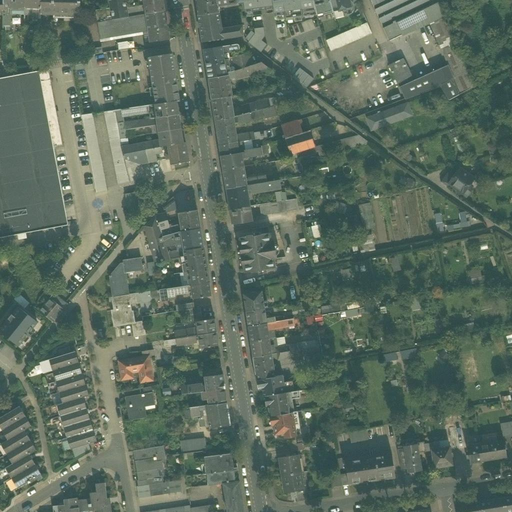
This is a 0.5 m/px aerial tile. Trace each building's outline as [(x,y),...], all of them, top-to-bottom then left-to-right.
[(11,26),(11,15),(11,9),(25,9),(24,0),(3,0),(3,15),(3,26),(11,26)] [(40,0),(24,0),(25,9),(25,15),(33,15),(33,19),(38,19),(38,22),(40,22),(41,14),(40,0)] [(40,0),(41,14),(80,16),(80,6),(79,0),(40,0)] [(111,8),(113,19),(127,17),(124,0),(107,0),(107,2),(110,4),(110,3),(111,8)] [(124,0),(127,17),(146,14),(143,0),(124,0)] [(143,0),(146,14),(165,11),(162,0),(143,0)] [(195,0),(198,16),(218,13),(218,7),(237,4),(236,0),(195,0)] [(245,13),(273,9),(274,9),(273,0),(236,0),(237,4),(237,5),(244,4),(245,13)] [(273,0),(274,9),(273,9),(274,17),(284,15),(285,21),(303,19),(302,16),(316,15),(312,0),(273,0)] [(323,16),(333,13),(333,12),(329,0),(312,0),(316,15),(317,15),(323,13),(323,16)] [(329,0),(333,12),(342,10),(343,11),(346,14),(351,13),(353,9),(353,3),(350,2),(350,0),(329,0)] [(404,34),(430,21),(443,15),(435,0),(370,0),(389,41),(404,34)] [(95,11),(97,23),(113,19),(111,8),(95,11)] [(167,28),(165,11),(146,14),(149,31),(167,28)] [(202,42),(223,39),(221,29),(220,25),(219,13),(218,13),(198,16),(202,42)] [(149,31),(146,14),(127,17),(113,19),(97,23),(100,39),(149,31)] [(455,78),(452,79),(459,95),(474,87),(443,15),(430,21),(449,65),(455,78)] [(331,51),(371,34),(367,23),(326,41),(331,51)] [(242,25),(225,28),(221,29),(223,39),(238,37),(243,36),(242,25)] [(149,31),(150,43),(158,42),(169,40),(167,28),(149,31)] [(249,42),(247,44),(261,53),(267,45),(262,41),(265,37),(263,28),(254,29),(254,35),(249,42)] [(249,42),(254,35),(250,32),(245,39),(249,42)] [(236,45),(222,47),(223,52),(226,52),(227,53),(239,51),(239,45),(237,45),(236,45)] [(45,49),(49,61),(67,59),(66,46),(45,49)] [(204,50),(206,62),(224,59),(223,52),(222,47),(204,50)] [(233,57),(236,71),(251,66),(248,53),(233,57)] [(179,101),(176,83),(171,54),(149,58),(153,87),(156,105),(177,101),(179,101)] [(71,60),(72,66),(84,64),(83,58),(71,60)] [(206,62),(208,79),(226,76),(226,74),(224,59),(206,62)] [(388,65),(397,83),(406,79),(411,77),(402,59),(389,65),(388,65)] [(261,63),(251,66),(236,71),(235,71),(236,78),(237,80),(272,71),(261,63)] [(432,72),(440,85),(439,86),(441,89),(448,100),(449,100),(459,95),(452,79),(455,78),(449,65),(432,72)] [(299,68),(292,78),(297,81),(304,72),(299,68)] [(0,238),(41,230),(67,226),(68,224),(64,205),(54,147),(53,146),(62,144),(52,96),(51,90),(48,91),(47,86),(46,81),(41,82),(40,73),(40,72),(38,71),(0,78),(0,238)] [(53,146),(54,147),(62,145),(48,71),(40,73),(41,82),(46,81),(47,86),(48,91),(51,90),(52,96),(62,144),(53,146)] [(229,80),(236,78),(235,71),(228,73),(228,76),(229,80)] [(304,72),(297,81),(301,85),(309,76),(304,72)] [(405,99),(439,86),(440,85),(432,72),(413,81),(408,83),(399,87),(405,99)] [(232,96),(229,80),(228,76),(226,76),(208,79),(212,99),(230,96),(230,97),(232,97),(232,96)] [(314,79),(309,76),(301,85),(306,89),(314,79)] [(399,87),(408,83),(406,79),(397,83),(399,87)] [(212,99),(215,121),(233,118),(234,118),(234,117),(232,110),(230,97),(230,96),(212,99)] [(240,107),(240,108),(242,115),(250,113),(258,111),(262,110),(270,107),(268,99),(240,107)] [(156,105),(154,105),(154,104),(126,109),(121,110),(122,117),(150,113),(156,112),(157,118),(179,115),(177,101),(156,105)] [(367,119),(371,131),(412,116),(407,104),(367,119)] [(277,116),(274,106),(270,107),(262,110),(263,117),(264,119),(277,116)] [(234,117),(242,115),(240,108),(232,110),(234,117)] [(104,113),(118,185),(130,182),(126,167),(123,155),(123,154),(122,147),(121,139),(118,123),(116,110),(104,112),(104,113)] [(251,120),(260,118),(258,111),(250,113),(251,120)] [(239,123),(251,120),(250,113),(242,115),(234,117),(234,118),(233,118),(234,123),(239,123)] [(92,114),(82,116),(96,193),(107,191),(92,114)] [(179,115),(157,118),(158,124),(159,132),(181,129),(179,115)] [(158,124),(157,118),(150,119),(123,122),(124,130),(152,125),(158,124)] [(234,123),(233,118),(215,121),(217,131),(219,145),(237,142),(234,123)] [(281,126),(285,139),(302,133),(300,127),(298,120),(281,126)] [(159,132),(160,140),(122,147),(123,154),(161,147),(168,146),(183,143),(181,129),(159,132)] [(265,131),(254,133),(255,140),(267,138),(265,131)] [(310,131),(302,133),(285,139),(290,155),(315,147),(310,131)] [(243,142),(255,140),(254,133),(242,134),(243,142)] [(315,147),(317,157),(370,143),(359,135),(315,147)] [(219,145),(221,156),(239,154),(239,153),(237,142),(219,145)] [(168,146),(169,154),(170,159),(171,165),(189,162),(186,143),(183,143),(168,146)] [(244,152),(239,153),(239,154),(221,156),(223,170),(244,166),(242,158),(262,155),(268,154),(266,144),(260,146),(261,147),(244,150),(244,152)] [(126,167),(130,182),(135,181),(141,179),(138,165),(157,162),(156,155),(162,154),(161,147),(123,154),(123,155),(126,167)] [(223,170),(226,190),(247,186),(246,179),(244,166),(223,170)] [(449,183),(459,190),(463,193),(467,188),(473,179),(459,169),(454,177),(449,183)] [(448,173),(444,179),(449,183),(454,177),(448,173)] [(274,174),(266,175),(267,183),(279,181),(280,181),(279,174),(274,175),(274,174)] [(247,186),(267,183),(266,175),(248,178),(248,179),(246,179),(247,186)] [(446,187),(449,183),(444,179),(441,183),(446,187)] [(267,183),(247,186),(248,194),(252,193),(252,194),(281,189),(279,181),(267,183)] [(226,190),(229,210),(250,206),(248,194),(247,186),(226,190)] [(459,198),(465,202),(472,192),(467,188),(463,193),(463,194),(459,198)] [(125,194),(130,219),(142,217),(137,192),(125,194)] [(165,213),(165,214),(178,209),(173,198),(163,208),(164,213),(165,213)] [(259,205),(261,216),(299,210),(297,199),(283,201),(271,203),(259,205)] [(360,203),(361,228),(373,228),(372,203),(360,203)] [(250,206),(229,210),(231,222),(243,220),(244,223),(253,221),(250,206)] [(179,214),(181,227),(182,232),(200,229),(197,211),(179,214)] [(465,212),(459,212),(460,224),(453,224),(453,228),(470,227),(470,221),(466,221),(465,212)] [(156,216),(161,231),(169,228),(165,214),(165,213),(164,213),(156,216)] [(168,253),(166,246),(165,247),(163,237),(161,231),(156,216),(144,227),(149,241),(155,262),(170,260),(168,253)] [(181,232),(182,232),(181,227),(178,228),(178,226),(169,228),(171,235),(181,232)] [(171,235),(169,228),(161,231),(163,237),(171,235)] [(183,244),(184,250),(203,247),(200,229),(182,232),(181,232),(183,244)] [(171,235),(163,237),(165,247),(166,246),(183,244),(181,232),(171,235)] [(243,264),(245,272),(252,271),(252,272),(258,271),(258,270),(275,268),(273,259),(276,258),(274,242),(271,242),(269,234),(239,238),(241,247),(240,247),(241,253),(242,253),(242,255),(242,258),(241,258),(242,264),(243,264)] [(359,236),(360,250),(374,250),(373,235),(359,236)] [(184,250),(185,257),(204,254),(203,247),(184,250)] [(184,250),(173,252),(174,259),(185,257),(184,250)] [(183,264),(184,272),(207,269),(204,254),(185,257),(186,264),(183,264)] [(112,297),(114,297),(129,295),(126,273),(143,270),(141,257),(123,260),(123,263),(120,263),(109,276),(112,297)] [(480,268),(467,272),(471,284),(483,280),(480,268)] [(188,280),(189,286),(190,285),(209,283),(207,269),(184,272),(185,280),(188,280)] [(209,283),(190,285),(191,292),(192,298),(211,295),(209,283)] [(189,286),(159,290),(160,301),(175,298),(175,295),(189,293),(189,292),(191,292),(190,285),(189,286)] [(159,290),(155,291),(155,297),(151,297),(151,299),(152,302),(160,301),(159,290)] [(150,292),(135,294),(137,303),(146,302),(146,300),(151,299),(151,297),(155,297),(155,291),(150,292)] [(243,294),(246,312),(264,309),(262,291),(256,292),(250,293),(243,294)] [(50,298),(64,309),(68,304),(54,293),(50,298),(50,299),(50,298)] [(135,294),(129,295),(114,297),(117,310),(111,311),(114,327),(120,326),(125,325),(131,324),(135,324),(133,311),(131,311),(130,304),(137,303),(135,294)] [(15,300),(24,308),(29,303),(20,295),(15,300)] [(39,311),(53,322),(64,309),(50,298),(50,299),(39,311)] [(9,319),(0,330),(0,331),(18,346),(37,322),(18,307),(12,315),(12,314),(8,319),(9,319)] [(346,317),(358,315),(357,308),(345,310),(346,317)] [(246,312),(248,326),(267,323),(266,319),(264,309),(246,312)] [(196,322),(197,328),(198,335),(216,332),(214,319),(196,322)] [(293,319),(282,321),(284,328),(293,326),(293,320),(293,319)] [(271,323),(272,330),(284,328),(282,321),(275,322),(271,323)] [(143,322),(137,323),(140,336),(145,335),(143,322)] [(134,337),(140,336),(137,323),(135,324),(131,324),(134,337)] [(248,326),(251,342),(269,339),(267,324),(267,323),(248,326)] [(175,339),(198,335),(197,328),(174,332),(175,339)] [(216,332),(198,335),(199,340),(200,348),(218,345),(216,332)] [(196,340),(199,340),(198,335),(175,339),(176,346),(196,343),(196,340)] [(251,342),(253,357),(271,354),(271,350),(273,350),(272,345),(270,346),(269,339),(251,342)] [(274,347),(275,354),(289,351),(300,350),(299,343),(276,347),(274,347)] [(58,350),(59,356),(71,353),(69,347),(58,350)] [(316,347),(303,349),(304,355),(306,366),(317,364),(319,362),(316,347)] [(141,352),(142,358),(148,357),(154,356),(153,350),(141,352)] [(301,356),(300,350),(289,351),(290,358),(301,356)] [(290,358),(289,351),(275,354),(276,360),(277,361),(290,359),(290,358)] [(49,360),(52,371),(78,363),(75,352),(71,353),(59,356),(49,360)] [(253,357),(255,373),(274,370),(272,361),(271,354),(253,357)] [(139,371),(141,382),(153,380),(148,357),(142,358),(119,362),(122,380),(132,378),(131,373),(139,371)] [(52,371),(49,360),(40,363),(43,374),(52,371)] [(52,371),(56,382),(82,374),(78,363),(52,371)] [(255,373),(256,380),(275,377),(274,370),(255,373)] [(56,382),(59,393),(85,385),(82,374),(56,382)] [(189,393),(202,392),(225,389),(223,374),(204,377),(206,385),(203,386),(203,385),(201,384),(188,386),(189,393)] [(265,396),(285,393),(284,383),(283,376),(275,377),(256,380),(258,390),(263,389),(264,396),(265,396)] [(284,383),(285,393),(287,393),(291,392),(293,392),(292,382),(284,383)] [(59,393),(62,403),(83,398),(89,396),(85,385),(59,393)] [(203,401),(204,406),(205,406),(227,403),(225,389),(202,392),(203,396),(200,396),(200,401),(203,401)] [(124,397),(129,421),(147,417),(145,407),(155,405),(152,392),(140,394),(124,397)] [(62,403),(59,393),(51,395),(55,406),(57,405),(62,403)] [(270,416),(290,413),(288,403),(287,393),(285,393),(265,396),(266,406),(268,406),(270,416)] [(57,405),(60,416),(86,408),(83,398),(62,403),(57,405)] [(227,403),(205,406),(207,413),(208,421),(210,421),(211,427),(230,425),(227,403)] [(0,417),(0,427),(2,431),(25,417),(19,406),(0,417)] [(200,414),(207,413),(205,406),(204,406),(190,408),(191,417),(200,416),(200,414)] [(60,416),(64,427),(90,419),(86,408),(60,416)] [(300,435),(298,426),(298,425),(294,426),(293,420),(297,419),(296,412),(296,411),(294,412),(290,413),(270,416),(272,425),(274,425),(275,435),(284,433),(285,437),(296,435),(300,435)] [(31,427),(25,417),(2,431),(8,440),(24,431),(31,427)] [(64,427),(67,438),(93,430),(90,419),(64,427)] [(511,421),(502,423),(504,435),(511,433),(511,421)] [(460,426),(454,427),(458,448),(464,447),(460,426)] [(452,449),(458,448),(454,427),(448,428),(452,449)] [(96,441),(93,430),(67,438),(70,449),(72,449),(89,444),(96,441)] [(347,433),(349,443),(367,439),(365,430),(347,433)] [(30,441),(24,431),(8,440),(1,445),(7,455),(30,441)] [(64,451),(70,449),(67,438),(61,440),(64,451)] [(180,442),(181,454),(182,454),(206,451),(204,439),(180,442)] [(36,451),(30,441),(7,455),(12,464),(29,455),(36,451)] [(479,443),(479,445),(480,445),(483,460),(506,457),(504,441),(488,443),(488,441),(479,443)] [(416,443),(416,444),(418,444),(419,453),(425,452),(424,445),(424,442),(416,443)] [(438,442),(424,445),(425,452),(431,450),(439,448),(438,442)] [(290,445),(291,452),(303,450),(302,443),(290,445)] [(89,444),(72,449),(75,459),(90,450),(89,444)] [(422,471),(419,453),(418,444),(416,444),(403,446),(403,449),(407,470),(407,473),(422,471)] [(470,463),(483,460),(480,445),(479,445),(467,447),(470,463)] [(135,455),(139,481),(146,480),(158,478),(158,477),(156,470),(161,469),(159,462),(165,461),(162,446),(136,450),(137,454),(135,455)] [(450,446),(439,448),(431,450),(434,468),(453,465),(450,446)] [(397,450),(401,471),(407,470),(403,449),(397,450)] [(346,474),(348,484),(349,484),(395,477),(392,453),(391,453),(391,454),(345,461),(345,460),(344,461),(346,474)] [(206,474),(234,470),(233,460),(232,454),(204,457),(205,464),(204,464),(206,474)] [(35,464),(29,455),(12,464),(5,468),(11,479),(35,464)] [(279,458),(282,476),(301,473),(298,455),(279,458)] [(41,474),(35,464),(11,479),(17,488),(41,474)] [(235,482),(234,470),(206,474),(208,486),(222,484),(235,482)] [(304,490),(301,473),(282,476),(284,493),(304,490)] [(346,474),(340,475),(342,486),(349,485),(349,484),(348,484),(346,474)] [(330,488),(342,486),(340,475),(328,477),(330,488)] [(146,480),(147,485),(163,483),(162,476),(158,477),(158,478),(146,480)] [(180,480),(163,483),(147,485),(137,487),(138,498),(181,492),(180,480)] [(243,511),(239,482),(235,482),(222,484),(226,511),(243,511)] [(91,499),(78,500),(79,511),(94,510),(94,511),(111,511),(111,504),(107,504),(105,483),(95,484),(96,492),(90,493),(91,499)] [(505,511),(511,511),(511,496),(503,498),(505,511)] [(53,506),(53,511),(79,511),(78,500),(78,498),(64,500),(64,505),(53,506)] [(492,511),(505,511),(503,498),(491,500),(492,511)] [(480,511),(492,511),(491,500),(479,502),(480,511)] [(468,511),(480,511),(479,502),(467,504),(468,511)]
